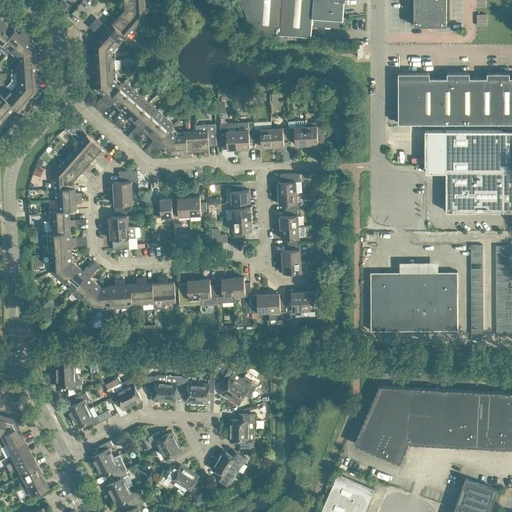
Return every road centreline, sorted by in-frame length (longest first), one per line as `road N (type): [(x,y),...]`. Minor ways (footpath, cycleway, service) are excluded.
road 1 (residential): [(262,168),(266,256),(115,265),(97,250),(96,199),(127,152)]
road 2 (residential): [(17,368),(10,196),(19,158)]
road 3 (unclassified): [(393,201),(376,166),(379,0)]
road 4 (residential): [(262,168),(230,170),(220,161),(142,166),(127,152)]
road 5 (unknown): [(378,56),(511,54)]
road 6 (residential): [(63,453),(138,416),(185,418)]
